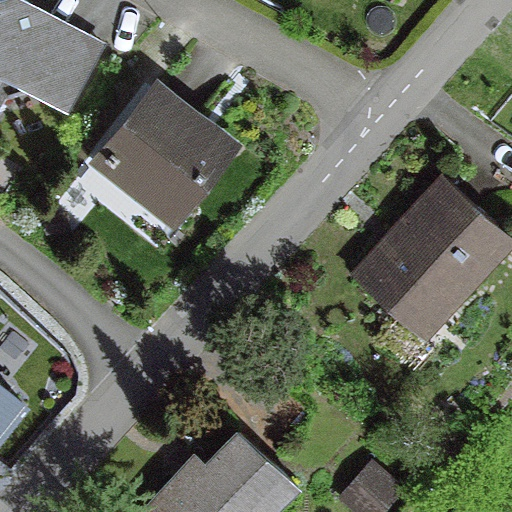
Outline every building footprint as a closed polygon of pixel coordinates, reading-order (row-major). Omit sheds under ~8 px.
[(61,105),(91,52),(28,17),(23,3),(17,0),(0,0),(0,95),(20,89),(21,92),(32,89),(61,105)] [(202,131),(188,120),(151,90),(98,158),(145,195),(153,186),(177,204),(222,147),(202,131)] [(390,232),(379,244),(350,276),(401,323),(421,301),(433,313),(504,235),(441,177),(390,232)] [(0,424),(17,403),(0,389),(0,424)] [(267,511),(293,485),(263,458),(233,431),(189,478),(178,468),(138,511),(267,511)] [(357,511),(371,511),(392,488),(369,468),(343,499),(357,511)]
